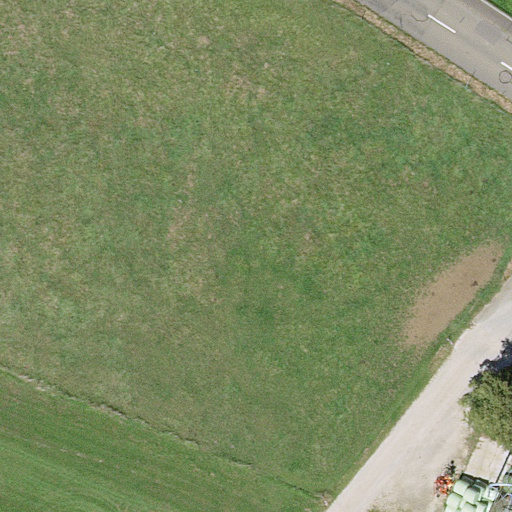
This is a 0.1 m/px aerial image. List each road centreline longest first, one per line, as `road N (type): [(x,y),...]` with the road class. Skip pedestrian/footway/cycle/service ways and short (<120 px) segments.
road 1 (track): [(511,301),(337,511)]
road 2 (unclassified): [(402,0),(511,69)]
